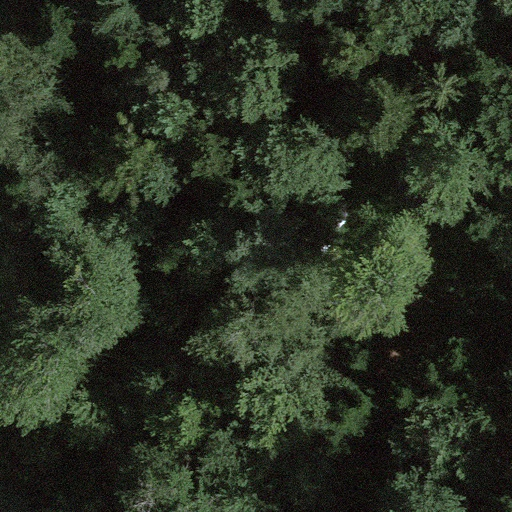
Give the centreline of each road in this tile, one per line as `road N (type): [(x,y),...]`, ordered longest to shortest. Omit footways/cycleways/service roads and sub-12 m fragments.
road 1 (track): [(376,0),(403,166),(430,208),(511,262)]
road 2 (track): [(0,259),(127,454)]
